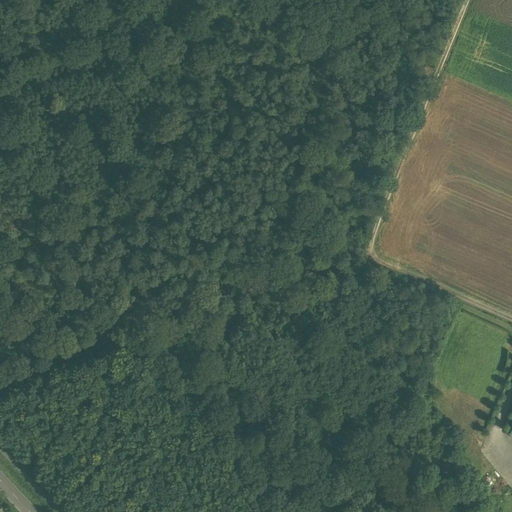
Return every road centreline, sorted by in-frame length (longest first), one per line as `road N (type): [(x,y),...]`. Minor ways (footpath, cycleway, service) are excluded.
road 1 (track): [(361,257),(125,320),(0,373)]
road 2 (track): [(467,0),(361,257)]
